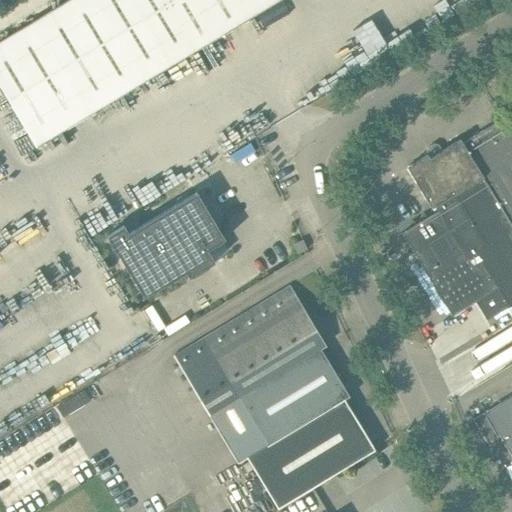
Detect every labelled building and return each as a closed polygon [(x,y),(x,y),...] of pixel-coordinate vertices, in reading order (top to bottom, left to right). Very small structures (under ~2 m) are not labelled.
[(67,0),(0,41),(0,85),(36,146),(277,0),(67,0)] [(511,133),(502,118),(461,140),(441,151),(438,145),(434,144),(427,148),(426,152),(428,154),(407,167),(431,208),(435,206),(438,211),(402,233),(452,316),(476,301),(486,319),(510,306),(511,309),(511,395),(485,411),(511,456),(511,133)] [(124,225),(106,235),(144,297),(186,272),(189,277),(203,269),(215,261),(207,249),(225,239),(196,192),(128,233),(124,225)] [(307,249),(303,239),(293,244),(298,253),(307,249)] [(173,356),(237,463),(247,457),(277,508),(375,449),(344,399),(349,396),(320,348),(326,345),(290,285),(273,296),(202,338),(173,356)] [(498,437),(483,412),(473,419),(487,443),(498,437)]
